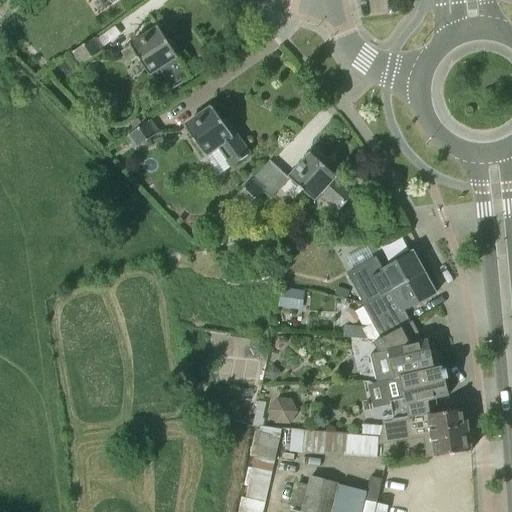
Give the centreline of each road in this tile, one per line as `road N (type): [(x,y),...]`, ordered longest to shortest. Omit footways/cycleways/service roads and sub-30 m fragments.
road 1 (secondary): [(511,365),(489,150)]
road 2 (residential): [(420,83),(364,59),(331,3)]
